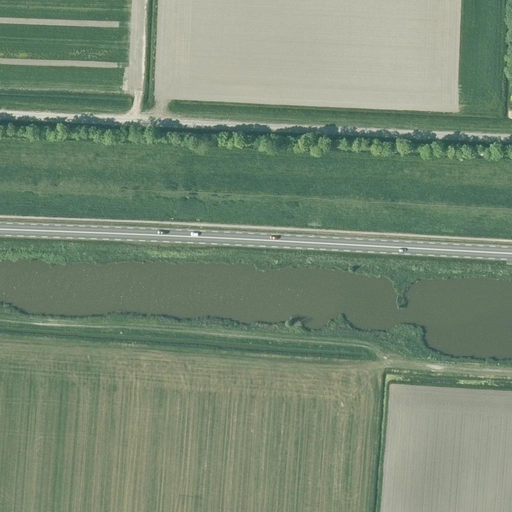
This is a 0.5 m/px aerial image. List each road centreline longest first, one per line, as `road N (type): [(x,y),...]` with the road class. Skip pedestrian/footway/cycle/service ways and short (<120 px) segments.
road 1 (track): [(0,319),(333,340),(427,366),(511,371)]
road 2 (unclassified): [(511,138),(0,112)]
road 3 (primary): [(511,253),(0,229)]
